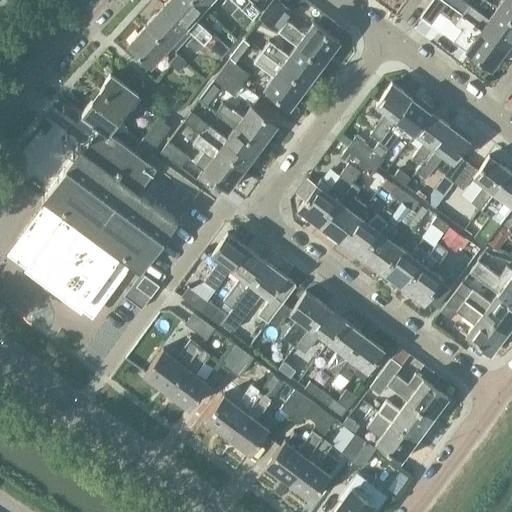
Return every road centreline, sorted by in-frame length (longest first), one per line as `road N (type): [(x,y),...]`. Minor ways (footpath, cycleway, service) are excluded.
road 1 (residential): [(492,392),(271,222),(270,201),(387,37)]
road 2 (tertiary): [(221,511),(0,351)]
road 3 (residential): [(410,511),(492,392)]
road 4 (tertiary): [(0,101),(92,0)]
